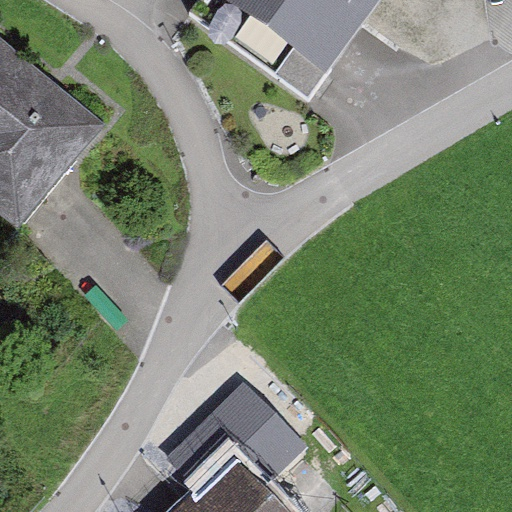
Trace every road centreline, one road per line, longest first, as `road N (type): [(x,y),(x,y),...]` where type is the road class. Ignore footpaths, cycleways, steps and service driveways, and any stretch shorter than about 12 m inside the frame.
road 1 (residential): [(217,254),(511,91)]
road 2 (residential): [(217,254),(215,201),(196,131),(163,76),(117,25),(79,0)]
road 3 (residential): [(70,511),(122,443),(186,330),(217,254)]
